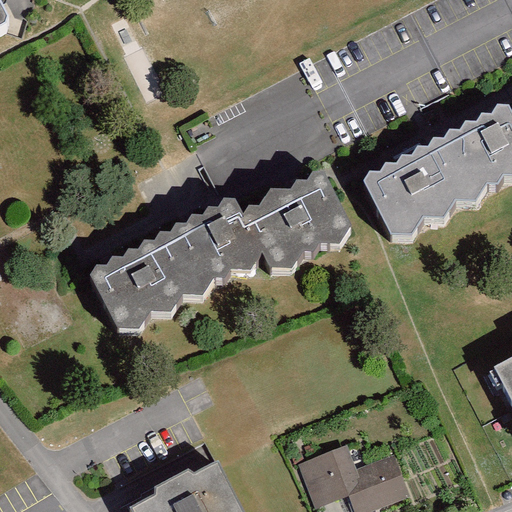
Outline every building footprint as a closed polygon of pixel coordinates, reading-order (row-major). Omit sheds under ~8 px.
[(511,141),(504,128),(493,126),(488,137),(478,135),(472,144),(462,143),(456,153),(445,152),(440,162),(470,224),(481,205),(492,206),(498,196),(511,198),(511,141)] [(470,224),(440,162),(429,160),(425,168),(413,169),(408,177),(396,178),(391,187),(381,186),(376,194),(364,195),(359,202),(385,257),(407,259),(417,239),(438,241),(448,222),(470,224)] [(349,242),(321,187),(320,195),(310,195),(303,205),(292,204),(287,212),(266,212),(255,229),(244,229),(239,237),(259,275),(267,289),(287,289),(298,273),(319,276),(323,260),(339,262),(349,242)] [(259,275),(239,237),(231,223),(219,222),(213,231),(202,229),(198,239),(187,238),(182,247),(170,246),(167,255),(200,316),(209,299),(222,300),(227,291),(247,294),(259,275)] [(200,316),(167,255),(155,256),(149,264),(139,263),(134,272),(122,273),(118,280),(107,280),(102,289),(91,287),(85,298),(113,350),(136,351),(144,334),(166,336),(176,316),(200,316)] [(511,404),(511,368),(497,376),(511,404)] [(340,459),(296,475),(310,511),(328,511),(344,507),(345,511),(398,511),(404,510),(392,468),(348,484),(340,459)] [(226,511),(212,484),(189,496),(184,491),(150,508),(150,511),(226,511)]
